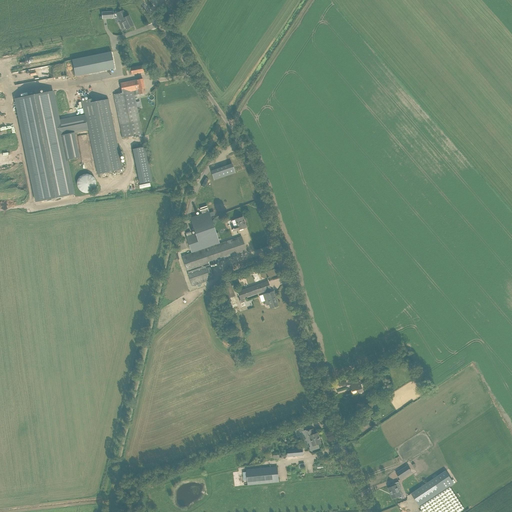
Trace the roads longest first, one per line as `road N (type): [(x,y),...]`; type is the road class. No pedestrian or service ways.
road 1 (unclassified): [(370,511),(256,174),(224,118)]
road 2 (track): [(224,118),(174,193),(101,511)]
road 3 (unclassified): [(142,0),(224,118)]
